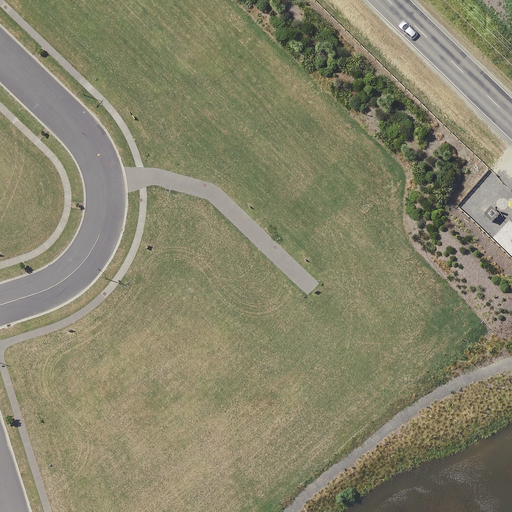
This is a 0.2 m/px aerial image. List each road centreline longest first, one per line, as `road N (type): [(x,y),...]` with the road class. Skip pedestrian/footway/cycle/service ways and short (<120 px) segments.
road 1 (residential): [(0,51),(85,133),(106,175),(99,222),(48,286),(0,300)]
road 2 (secondary): [(386,0),(511,119)]
